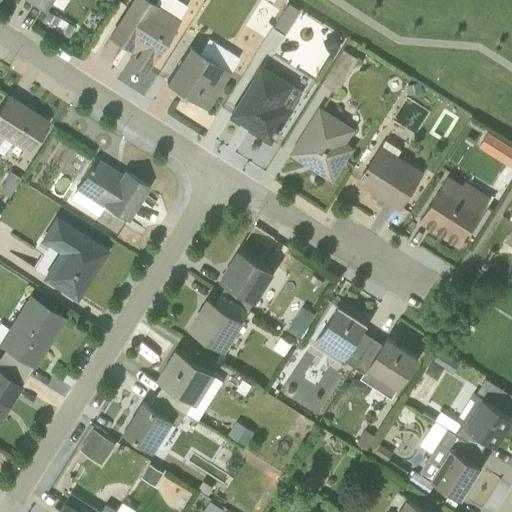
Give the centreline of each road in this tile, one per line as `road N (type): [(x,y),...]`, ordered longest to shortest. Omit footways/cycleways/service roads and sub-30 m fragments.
road 1 (residential): [(5,511),(223,173)]
road 2 (residential): [(223,173),(0,34)]
road 3 (residential): [(407,277),(223,173)]
